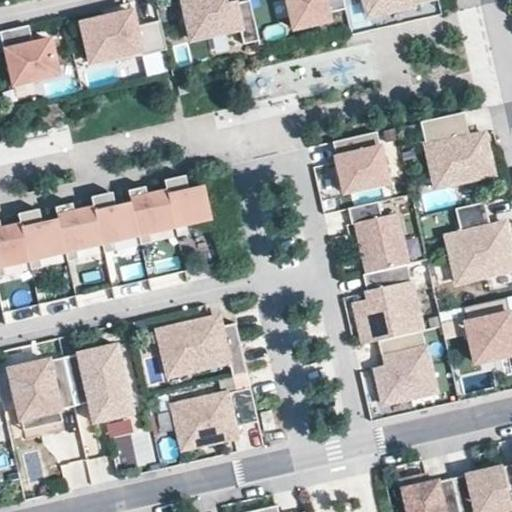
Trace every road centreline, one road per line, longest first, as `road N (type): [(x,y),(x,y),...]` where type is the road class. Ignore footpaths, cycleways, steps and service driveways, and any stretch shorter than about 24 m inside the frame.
road 1 (residential): [(73,511),(511,414)]
road 2 (residential): [(0,337),(320,263)]
